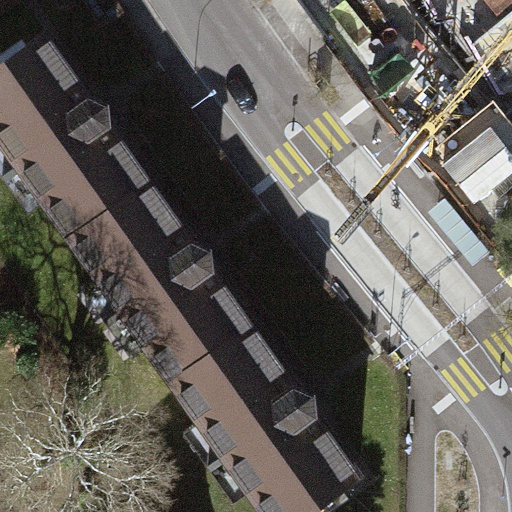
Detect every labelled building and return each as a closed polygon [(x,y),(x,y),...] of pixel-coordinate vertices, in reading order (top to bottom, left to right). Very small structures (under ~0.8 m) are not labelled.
[(511,0),(425,0),(437,24),(455,18),(473,47),(511,13),(511,0)] [(511,13),(473,47),(501,94),(511,90),(511,13)] [(0,60),(0,144),(65,236),(142,182),(96,117),(97,104),(83,99),(37,35),(0,60)] [(185,243),(142,182),(65,236),(168,381),(245,327),(200,263),(200,248),(185,243)] [(288,387),(245,327),(168,381),(260,511),(291,511),(348,472),(303,409),(301,393),(288,387)]
